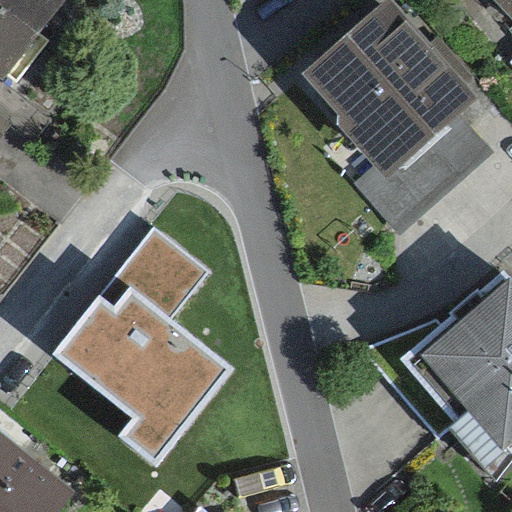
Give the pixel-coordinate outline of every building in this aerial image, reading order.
[(0,0),(0,68),(55,0),(0,0)] [(464,96),(387,8),(314,72),(393,164),(365,189),(396,224),(480,152),(445,112),(464,96)] [(121,444),(158,473),(234,376),(168,324),(208,273),(154,231),(54,359),(137,424),(121,444)] [(511,441),(511,287),(498,271),(408,349),(499,453),(511,441)] [(0,511),(66,511),(75,502),(0,440),(0,511)]
